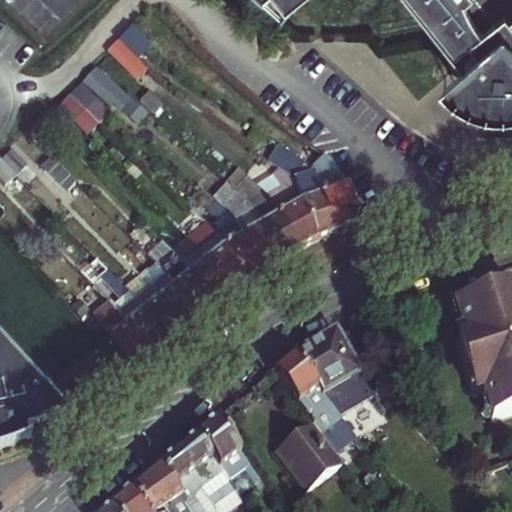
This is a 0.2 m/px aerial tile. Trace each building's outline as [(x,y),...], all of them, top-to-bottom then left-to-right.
[(279,0),(284,5),(290,0),(412,0),(444,39),(454,50),(466,40),(476,53),(464,63),(488,93),(484,105),(495,108),(511,107),(511,1),(511,0),(279,0)] [(150,46),(131,27),(118,40),(136,60),(150,46)] [(464,63),(443,79),(449,86),(463,97),(484,105),(488,93),(464,63)] [(98,73),(85,88),(110,112),(123,97),(98,73)] [(104,110),(78,83),(65,96),(92,122),(104,110)] [(65,96),(55,106),(71,123),(80,133),(92,122),(65,96)] [(53,104),(41,116),(58,135),(71,123),(55,106),(53,104)] [(131,104),(121,117),(138,131),(147,118),(131,104)] [(10,144),(0,155),(0,184),(20,203),(29,192),(49,210),(74,183),(47,159),(37,170),(10,144)] [(321,160),(309,173),(335,236),(352,231),(358,217),(345,191),(326,162),(321,160)] [(281,178),(291,185),(315,243),(335,236),(309,173),(297,164),(281,178)] [(265,198),(296,255),(315,243),(291,185),(265,198)] [(231,218),(262,274),(279,264),(250,208),(249,206),(246,208),(226,188),(212,203),(231,218)] [(250,208),(279,264),(296,255),(265,198),(249,206),(250,208)] [(225,232),(215,238),(220,243),(245,283),(262,274),(231,218),(221,224),(225,232)] [(225,232),(221,224),(208,231),(215,238),(225,232)] [(208,231),(195,242),(201,249),(215,238),(208,231)] [(189,247),(230,296),(245,283),(220,243),(215,238),(201,249),(195,242),(189,247)] [(180,266),(214,309),(230,296),(189,247),(184,251),(190,257),(180,266)] [(174,259),(180,266),(190,257),(184,251),(174,259)] [(162,269),(167,275),(169,275),(180,266),(174,259),(162,269)] [(96,260),(82,271),(109,305),(123,293),(96,260)] [(161,276),(198,322),(214,309),(180,266),(169,275),(167,275),(162,269),(158,272),(161,276)] [(146,288),(183,334),(198,322),(161,276),(146,288)] [(146,288),(130,301),(167,347),(183,334),(146,288)] [(511,288),(451,308),(461,336),(455,348),(468,389),(481,395),(490,423),(511,415),(511,288)] [(114,314),(152,360),(167,347),(130,301),(114,314)] [(137,372),(152,360),(114,314),(100,326),(137,372)] [(391,324),(369,331),(378,358),(400,351),(391,324)] [(0,448),(10,445),(21,440),(31,434),(28,421),(73,410),(64,400),(0,333),(0,448)] [(293,359),(321,397),(327,405),(339,422),(369,399),(334,336),(293,359)] [(339,422),(327,405),(321,397),(293,359),(273,375),(312,427),(319,437),(339,422)] [(260,485),(216,422),(197,438),(234,491),(239,499),(260,485)] [(319,437),(323,442),(344,428),(339,422),(319,437)] [(305,495),(342,468),(323,442),(319,437),(312,427),(275,455),(305,495)] [(189,511),(216,511),(212,506),(234,491),(197,438),(159,468),(189,511)] [(130,492),(143,511),(189,511),(159,468),(130,492)] [(143,511),(130,492),(110,509),(112,511),(143,511)]
